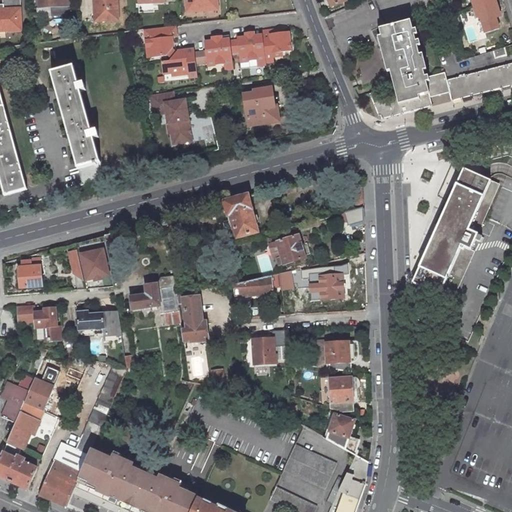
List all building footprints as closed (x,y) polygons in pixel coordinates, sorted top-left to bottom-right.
[(4,7),(0,6),(0,28),(20,29),(19,0),(3,0),(4,3),(4,7)] [(93,0),(94,18),(118,18),(118,2),(113,2),(113,0),(93,0)] [(357,0),(324,15),(340,54),(381,37),(395,91),(380,94),(377,87),(367,90),(375,112),(378,112),(380,118),(431,104),(429,96),(423,75),(412,33),(410,34),(408,25),(420,18),(419,0),(357,0)] [(471,0),(480,27),(483,27),(484,29),(497,25),(494,17),(497,16),(496,10),(497,10),(494,0),(471,0)] [(147,37),(150,56),(165,54),(172,45),(169,43),(168,35),(171,35),(175,35),(174,24),(146,27),(142,28),(144,38),(147,37)] [(273,51),(281,50),(291,49),(288,30),(279,31),(270,32),(270,28),(260,29),(261,33),(264,59),(272,58),(272,55),(274,55),(273,51)] [(214,60),(222,59),(223,62),(223,63),(223,68),(232,68),(231,52),(229,39),(228,33),(219,34),(219,38),(212,38),(203,39),(204,48),(205,61),(206,65),(215,64),(214,60)] [(238,51),(239,60),(240,65),(256,64),(265,63),(264,59),(261,33),(254,34),(245,35),(236,36),(236,38),(238,51)] [(238,51),(236,38),(229,39),(231,52),(238,51)] [(172,45),(165,54),(170,57),(176,49),(172,45)] [(493,55),(505,52),(503,45),(493,48),(491,49),(493,55)] [(184,50),(178,51),(176,49),(170,57),(168,60),(160,61),(162,73),(169,72),(187,70),(187,73),(188,77),(197,76),(195,62),(194,50),(193,47),(183,48),(184,50)] [(194,50),(195,62),(205,61),(204,48),(194,50)] [(497,87),(511,83),(511,60),(490,66),(497,87)] [(467,95),(497,87),(490,66),(461,74),(467,95)] [(51,73),(81,185),(103,177),(93,140),(98,138),(96,131),(91,132),(80,92),(86,91),(84,85),(79,86),(74,67),(51,73)] [(467,95),(461,74),(445,78),(443,71),(432,73),(437,94),(448,92),(450,100),(467,95)] [(423,75),(429,96),(437,94),(432,73),(423,75)] [(271,104),(268,88),(252,90),(252,92),(242,94),(246,124),(248,124),(258,123),(257,116),(271,115),(270,104),(271,104)] [(149,94),(152,114),(163,112),(165,123),(171,123),(172,132),(169,132),(171,144),(189,141),(186,120),(184,120),(183,114),(185,113),(183,100),(172,101),(171,91),(149,94)] [(0,94),(0,186),(2,196),(25,190),(0,94)] [(274,104),(271,104),(270,104),(271,115),(257,116),(258,123),(276,120),(274,104)] [(500,185),(478,174),(465,169),(413,282),(425,288),(448,299),(462,268),(474,246),(479,234),(478,234),(500,185)] [(362,202),(361,188),(351,188),(351,190),(351,202),(362,202)] [(253,231),(243,196),(220,202),(224,215),(227,215),(231,229),(228,229),(226,232),(227,236),(229,237),(232,236),(232,237),(233,237),(253,231)] [(343,210),(347,225),(363,221),(362,205),(343,210)] [(295,235),(273,241),(277,257),(274,258),(275,264),(280,262),(280,264),(302,257),(301,255),(307,253),(304,243),(298,245),(295,235)] [(70,250),(72,257),(79,256),(78,249),(70,250)] [(72,257),(74,271),(83,278),(79,256),(72,257)] [(18,267),(19,286),(41,284),(39,258),(29,259),(29,261),(20,261),(21,267),(18,267)] [(339,266),(319,267),(320,276),(318,276),(320,298),(343,297),(342,287),(349,286),(347,263),(339,266)] [(277,273),(279,286),(286,281),(284,271),(277,273)] [(269,275),(271,287),(279,286),(277,273),(269,275)] [(232,296),(267,293),(271,290),(271,287),(269,275),(230,285),(232,296)] [(173,293),(170,276),(157,278),(154,285),(143,286),(144,295),(129,297),(131,309),(157,306),(158,315),(162,314),(164,325),(178,324),(175,306),(173,293)] [(186,291),(173,293),(175,306),(182,305),(181,299),(187,298),(186,291)] [(201,322),(196,297),(187,298),(181,299),(182,305),(185,323),(186,330),(204,328),(203,322),(201,322)] [(54,326),(52,308),(40,309),(41,312),(31,313),(30,305),(14,306),(15,322),(31,321),(32,328),(41,327),(42,339),(46,339),(46,340),(60,339),(60,333),(59,326),(54,326)] [(86,312),(75,313),(77,330),(102,328),(101,314),(86,315),(86,312)] [(115,313),(101,314),(102,328),(102,336),(118,335),(115,313)] [(204,328),(186,330),(179,331),(181,342),(188,341),(192,341),(206,338),(204,328)] [(271,338),(261,339),(261,342),(251,342),(253,366),(274,364),(274,360),(284,360),(284,355),(283,346),(283,344),(282,330),(271,331),(271,338)] [(355,339),(324,341),(324,338),(314,339),(317,365),(327,367),(349,370),(348,353),(356,353),(355,339)] [(122,357),(123,367),(132,369),(130,356),(122,357)] [(89,447),(123,367),(110,364),(85,423),(86,423),(76,447),(60,440),(59,441),(87,453),(89,447)] [(210,371),(213,386),(223,388),(220,370),(210,371)] [(1,414),(13,420),(14,420),(19,410),(21,403),(23,399),(31,379),(22,375),(16,387),(5,382),(0,392),(0,394),(7,398),(1,414)] [(42,407),(51,388),(43,384),(45,380),(33,375),(32,377),(31,379),(23,399),(39,406),(42,407)] [(352,399),(350,377),(328,379),(331,407),(332,407),(338,409),(352,407),(351,399),(352,399)] [(39,406),(23,399),(21,403),(37,409),(42,412),(44,408),(42,407),(39,406)] [(37,409),(21,403),(19,410),(14,420),(13,420),(5,440),(21,447),(23,448),(30,431),(33,433),(42,412),(37,409)] [(334,413),(328,429),(325,437),(352,452),(356,439),(348,436),(353,419),(334,413)] [(87,453),(59,441),(51,459),(79,471),(87,453)] [(0,451),(0,474),(26,486),(35,466),(21,460),(22,457),(17,454),(19,448),(4,442),(0,451)] [(315,483),(324,488),(336,462),(327,457),(295,442),(283,468),(315,483)] [(156,477),(132,466),(134,463),(111,453),(110,456),(89,447),(87,453),(79,471),(75,481),(71,490),(117,511),(190,511),(198,496),(185,490),(177,487),(179,484),(158,474),(156,477)] [(352,511),(363,482),(366,460),(355,453),(343,477),(330,505),(325,511),(352,511)] [(79,471),(51,459),(47,470),(75,481),(79,471)] [(75,481),(47,470),(38,491),(65,503),(71,490),(75,481)] [(338,475),(325,502),(330,505),(343,477),(338,475)] [(300,511),(312,511),(316,504),(307,500),(275,485),(272,491),(269,496),(301,511),(300,511)] [(237,511),(218,503),(217,505),(198,496),(190,511),(237,511)]
